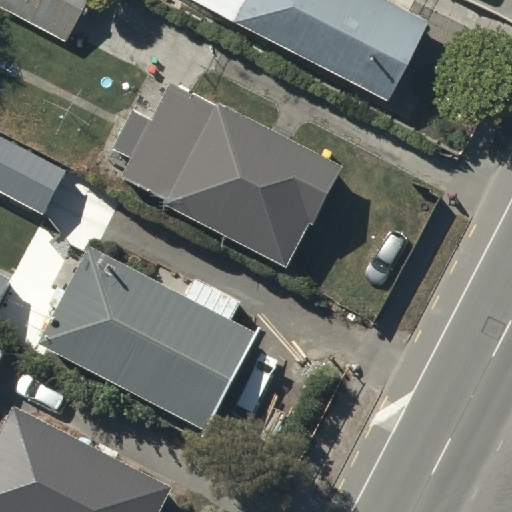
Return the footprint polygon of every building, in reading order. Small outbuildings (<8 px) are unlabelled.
[(82,0),(5,0),(65,31),(82,0)] [(433,19),(398,0),(227,0),(394,90),(433,19)] [(338,177),(174,85),(153,122),(134,111),(113,149),(138,163),(131,176),(289,265),(338,177)] [(67,173),(0,138),(0,190),(45,214),(67,173)] [(258,336),(97,253),(49,345),(211,428),(258,336)] [(0,317),(19,282),(0,271),(0,317)] [(154,511),(167,487),(20,411),(0,448),(0,511),(154,511)]
